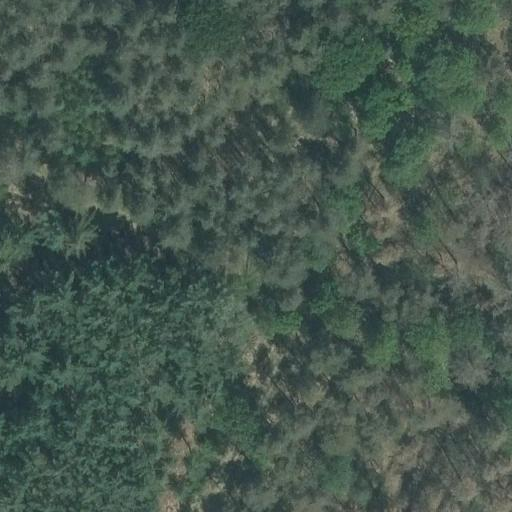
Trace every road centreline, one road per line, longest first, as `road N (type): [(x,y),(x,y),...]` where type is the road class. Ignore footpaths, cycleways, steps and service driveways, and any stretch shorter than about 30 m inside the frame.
road 1 (track): [(448,0),(208,511)]
road 2 (track): [(0,164),(511,389)]
